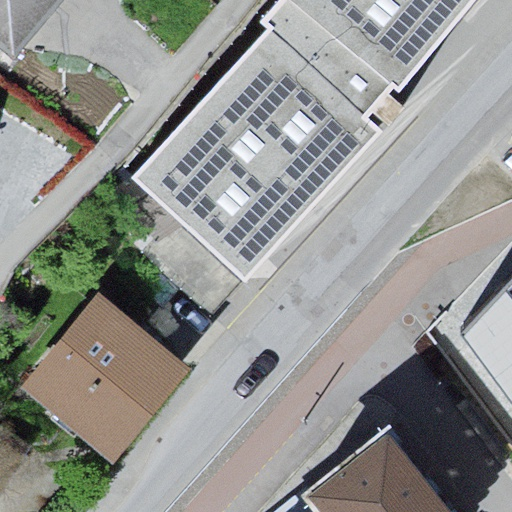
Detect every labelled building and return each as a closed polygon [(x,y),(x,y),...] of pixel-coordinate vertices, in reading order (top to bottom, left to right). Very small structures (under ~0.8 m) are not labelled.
[(0,0),(0,47),(3,50),(48,0),(0,0)] [(478,0),(275,0),(130,177),(240,287),(478,0)] [(511,403),(511,279),(460,335),(511,403)] [(200,363),(96,281),(17,381),(121,463),(200,363)] [(466,511),(385,408),(291,481),(300,505),(290,511),(466,511)]
